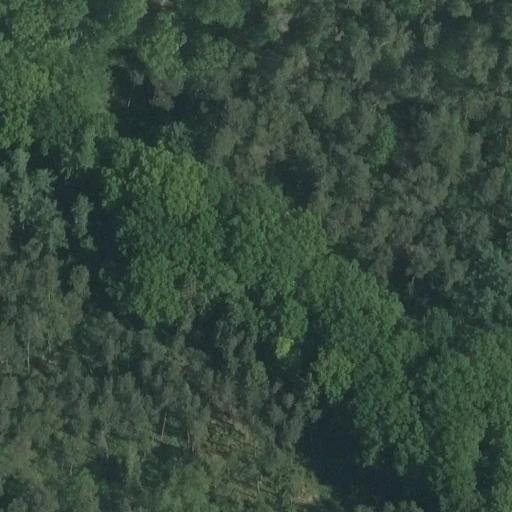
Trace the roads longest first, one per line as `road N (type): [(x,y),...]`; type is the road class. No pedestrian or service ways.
road 1 (track): [(42,511),(233,0)]
road 2 (track): [(511,402),(0,285)]
